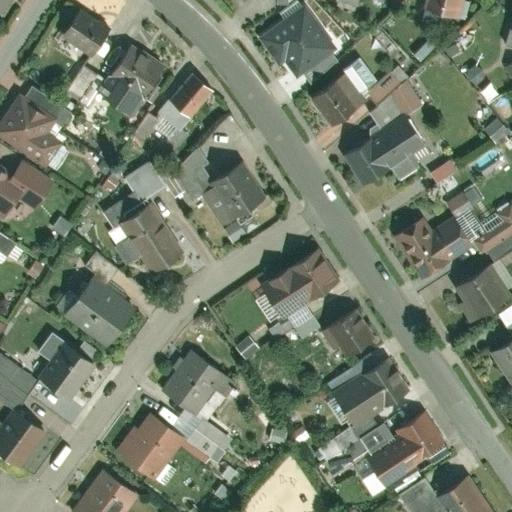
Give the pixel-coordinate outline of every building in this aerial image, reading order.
[(0,0),(0,12),(1,13),(10,0),(0,0)] [(282,54),(297,75),(342,43),(310,0),(260,37),(276,59),(282,54)] [(464,0),(425,0),(424,7),(459,18),(464,0)] [(111,30),(82,10),(64,37),(93,56),(111,30)] [(98,92),(132,115),(167,62),(133,40),(98,92)] [(215,89),(193,69),(169,96),(191,116),(215,89)] [(311,97),(331,125),(365,100),(345,72),(311,97)] [(19,94),(0,122),(0,137),(46,168),(63,143),(42,129),(50,115),(19,94)] [(434,158),(405,113),(343,152),(365,186),(405,160),(413,171),(434,158)] [(449,158),(432,172),(439,181),(456,168),(449,158)] [(201,195),(220,224),(264,195),(241,160),(210,180),(214,186),(201,195)] [(0,214),(5,218),(25,187),(0,170),(0,214)] [(120,222),(151,272),(185,251),(154,201),(120,222)] [(422,216),(393,235),(422,279),(474,246),(454,215),(431,230),(422,216)] [(308,250),(260,286),(286,322),(335,286),(308,250)] [(511,294),(490,261),(458,282),(467,295),(459,300),(472,320),(511,294)] [(65,315),(107,345),(135,305),(93,275),(65,315)] [(357,307),(325,329),(344,357),(376,335),(357,307)] [(511,334),(489,349),(511,384),(511,334)] [(252,338),(239,347),(245,356),(259,347),(252,338)] [(95,361),(64,340),(38,377),(68,398),(95,361)] [(189,348),(161,386),(197,412),(225,374),(189,348)] [(388,355),(331,392),(354,428),(412,391),(388,355)] [(15,406),(0,426),(0,451),(24,468),(50,431),(15,406)] [(398,431),(367,452),(391,488),(430,462),(426,456),(446,443),(423,409),(396,428),(398,431)] [(132,428),(115,451),(155,479),(185,437),(150,411),(136,431),(132,428)] [(350,424),(317,450),(336,473),(369,448),(350,424)] [(376,468),(363,475),(372,494),(386,487),(376,468)] [(101,469),(72,509),(76,511),(127,511),(139,496),(101,469)] [(490,511),(469,478),(437,499),(444,511),(490,511)]
